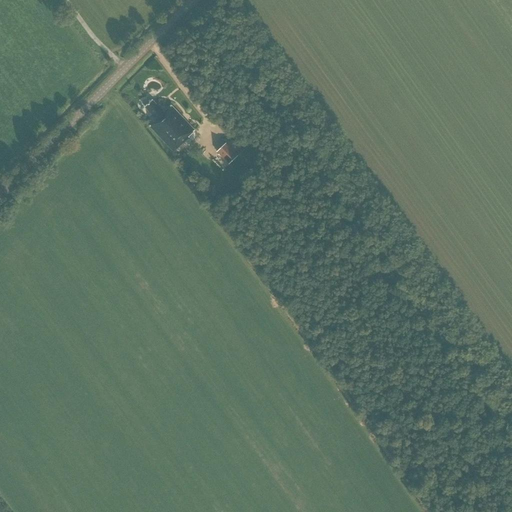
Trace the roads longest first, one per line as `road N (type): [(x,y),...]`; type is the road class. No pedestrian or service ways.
road 1 (track): [(511,400),(247,27),(193,0)]
road 2 (tertiary): [(0,193),(193,0)]
